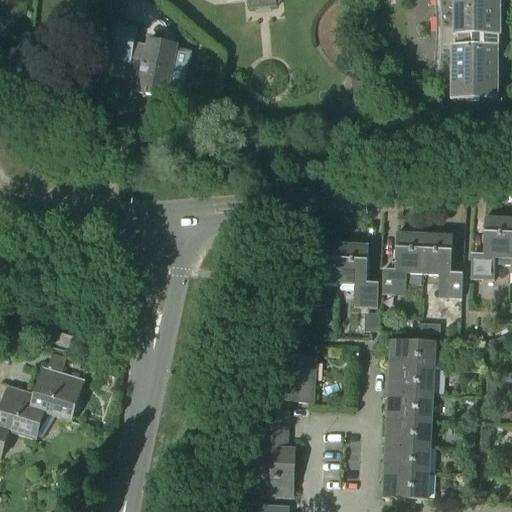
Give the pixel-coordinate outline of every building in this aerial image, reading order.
[(247,0),(248,10),(276,8),(275,0),(247,0)] [(451,102),(499,102),(499,37),(502,38),(501,0),(439,0),(440,3),(441,15),(442,25),(442,36),(442,45),(441,53),(440,67),(439,75),(451,75),(451,102)] [(190,54),(177,52),(178,48),(148,42),(148,46),(134,43),(136,30),(116,26),(110,60),(130,64),(131,60),(144,62),(138,95),(168,101),(170,88),(183,90),(190,54)] [(511,267),(511,237),(511,220),(485,219),(483,257),(472,256),(470,282),(494,283),(495,266),(511,267)] [(423,276),(425,236),(397,234),(395,273),(383,272),(382,296),(406,298),(407,275),(423,276)] [(462,301),(463,276),(451,275),(453,237),(425,236),(423,276),(440,277),(438,300),(462,301)] [(339,286),(341,246),(313,245),(311,282),(299,281),(298,306),(321,308),(323,285),(339,286)] [(378,311),(379,285),(367,285),(369,247),(341,246),(339,286),(355,287),(354,309),(378,311)] [(420,335),(433,336),(433,326),(421,325),(420,335)] [(52,347),(69,352),(72,340),(55,335),(52,347)] [(495,342),(499,349),(506,345),(503,338),(495,342)] [(435,372),(436,345),(436,344),(391,342),(390,370),(435,372)] [(311,404),(313,364),(277,362),(276,381),(265,380),(263,419),(287,420),(288,402),(311,404)] [(71,423),(84,382),(44,369),(36,396),(37,396),(32,410),(45,414),(45,415),(71,423)] [(433,398),(435,372),(390,370),(388,396),(433,398)] [(36,441),(45,415),(45,414),(32,410),(37,396),(36,396),(9,388),(1,415),(0,419),(0,429),(9,432),(9,433),(36,441)] [(432,424),(433,398),(388,396),(387,422),(432,424)] [(0,459),(0,460),(9,433),(9,432),(0,429),(0,419),(1,415),(0,414),(0,459)] [(285,453),(286,445),(287,420),(263,419),(261,452),(245,451),(243,487),(263,488),(262,497),(289,498),(292,454),(285,453)] [(431,450),(432,424),(387,422),(386,448),(431,450)] [(430,476),(431,450),(386,448),(385,474),(430,476)] [(94,490),(98,476),(86,472),(82,486),(94,490)] [(428,502),(429,481),(430,476),(385,474),(383,500),(428,502)] [(90,505),(94,490),(82,486),(77,501),(90,505)]
